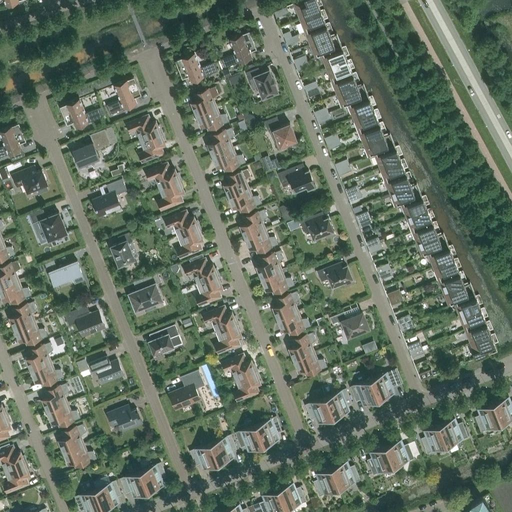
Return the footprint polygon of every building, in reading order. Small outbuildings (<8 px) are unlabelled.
[(299,18),(320,10),(316,0),(301,0),(294,3),(296,9),(297,9),(300,17),(299,18)] [(274,11),(277,17),(289,12),(286,6),(274,11)] [(325,23),(320,10),(299,18),(301,18),(303,22),(302,22),(305,30),(304,31),(325,23)] [(331,36),(325,23),(304,31),(305,31),(309,39),(310,39),(311,43),(310,44),(331,36)] [(285,39),(292,36),(290,30),(283,33),(285,39)] [(251,47),(255,45),(249,31),(229,39),(235,53),(222,58),(225,67),(252,57),(251,56),(249,52),(252,51),(251,47)] [(297,34),(292,36),(285,39),(288,45),(300,40),(297,34)] [(336,49),(331,36),(310,44),(311,44),(313,48),(312,48),(315,56),(315,57),(336,49)] [(342,46),(336,49),(315,57),(322,55),(325,63),(326,63),(327,67),(326,67),(326,68),(347,59),(342,46)] [(217,70),(214,61),(200,67),(195,52),(175,60),(181,75),(185,73),(187,77),(189,76),(191,80),(191,81),(217,70)] [(296,65),(308,60),(305,54),(293,59),(296,65)] [(352,72),(347,59),(326,68),(328,67),(329,71),(328,72),(332,80),(331,80),(331,81),(352,72)] [(310,66),(308,60),(296,65),(298,70),(310,66)] [(258,67),(247,72),(253,88),(258,86),(263,97),(278,91),(269,69),(260,73),(258,67)] [(336,93),(336,94),(357,85),(352,72),(331,81),(332,81),(335,89),(336,89),(338,93),(336,93)] [(240,73),(229,78),(231,84),(242,79),(240,73)] [(106,104),(107,105),(110,113),(137,103),(136,102),(134,98),(137,97),(135,93),(140,91),(134,77),(114,85),(120,99),(106,104)] [(306,91),(318,85),(316,80),(304,85),(306,91)] [(363,83),(357,85),(336,94),(338,93),(340,97),(339,98),(342,106),(341,106),(342,107),(348,104),(368,96),(363,83)] [(193,106),(196,113),(216,105),(213,97),(218,93),(215,85),(194,94),(195,94),(197,93),(199,99),(194,101),(195,105),(193,106)] [(306,91),(308,96),(321,92),(318,85),(306,91)] [(374,109),(368,96),(348,104),(352,113),(353,112),(354,116),(353,117),(374,109)] [(70,119),(71,123),(74,122),(76,126),(76,127),(102,116),(99,107),(85,112),(79,98),(60,106),(65,121),(70,119)] [(219,113),(216,105),(196,113),(199,121),(201,120),(203,124),(208,122),(210,127),(208,128),(208,129),(229,120),(226,112),(219,113)] [(316,117),(329,112),(326,106),(314,111),(316,117)] [(355,121),(358,130),(379,122),(374,109),(353,117),(353,118),(354,117),(356,121),(355,121)] [(316,117),(319,123),(331,118),(329,112),(316,117)] [(136,129),(140,139),(162,131),(159,124),(158,125),(156,120),(150,122),(147,115),(148,115),(148,114),(127,123),(130,131),(136,129)] [(287,144),(286,143),(297,139),(290,122),(281,126),(277,116),(264,121),(278,149),(287,144)] [(379,122),(358,130),(358,131),(359,130),(362,139),(363,138),(364,142),(363,143),(384,135),(379,122)] [(0,130),(0,132),(5,144),(0,146),(0,157),(9,153),(12,161),(25,155),(24,154),(23,154),(21,148),(19,144),(22,143),(20,139),(25,137),(19,123),(0,130)] [(231,126),(211,134),(211,135),(213,134),(215,140),(210,142),(212,146),(209,147),(212,154),(232,146),(229,138),(235,134),(231,126)] [(111,143),(105,128),(90,134),(93,141),(73,150),(79,164),(84,162),(86,167),(95,164),(93,159),(99,156),(96,149),(111,143)] [(165,137),(162,131),(140,139),(145,150),(138,153),(142,161),(163,153),(163,152),(162,152),(159,145),(165,143),(163,138),(165,137)] [(327,143),(339,138),(337,132),(325,137),(327,143)] [(389,148),(384,135),(363,143),(363,144),(365,143),(366,147),(365,147),(369,156),(389,148)] [(327,143),(329,149),(341,144),(339,138),(327,143)] [(395,145),(389,148),(369,156),(368,156),(368,157),(375,154),(378,162),(379,162),(381,166),(379,167),(400,159),(395,145)] [(232,146),(212,154),(215,162),(218,161),(219,165),(224,163),(227,168),(224,169),(225,170),(245,161),(242,153),(235,154),(232,146)] [(278,158),(274,159),(272,153),(265,156),(270,168),(280,164),(278,158)] [(337,169),(349,164),(347,158),(335,163),(337,169)] [(405,172),(400,159),(379,167),(381,167),(383,171),(382,171),(385,179),(384,180),(405,172)] [(155,176),(160,187),(181,178),(178,172),(177,173),(175,168),(169,170),(166,163),(167,162),(146,170),(149,179),(155,176)] [(337,169),(340,175),(352,170),(349,164),(337,169)] [(26,168),(12,174),(17,185),(24,183),(27,191),(37,187),(39,192),(48,189),(45,183),(47,183),(42,169),(37,171),(35,165),(26,168)] [(7,166),(0,168),(0,172),(3,179),(11,176),(7,166)] [(295,166),(279,173),(284,185),(291,182),(295,190),(306,185),(308,189),(316,186),(309,169),(298,174),(295,166)] [(226,187),(229,195),(249,187),(245,179),(251,175),(248,167),(227,175),(227,176),(229,175),(232,181),(226,183),(228,187),(226,187)] [(411,185),(405,172),(384,180),(385,180),(389,188),(390,188),(391,192),(390,193),(411,185)] [(106,216),(108,212),(122,207),(117,194),(127,190),(122,178),(106,184),(100,187),(107,185),(110,192),(93,199),(96,208),(95,211),(106,216)] [(184,185),(181,178),(160,187),(164,198),(158,200),(161,209),(182,200),(181,200),(178,193),(184,190),(182,186),(184,185)] [(348,195),(360,190),(357,184),(345,189),(348,195)] [(416,197),(411,185),(390,193),(391,193),(393,197),(392,197),(395,205),(416,197)] [(252,195),(249,187),(229,195),(232,203),(234,202),(235,206),(241,203),(243,209),(241,210),(262,202),(259,194),(252,195)] [(348,195),(350,201),(362,196),(360,190),(348,195)] [(416,197),(395,205),(395,206),(402,204),(405,212),(406,212),(407,216),(406,216),(406,217),(427,208),(422,195),(416,197)] [(242,228),(245,236),(265,228),(262,220),(267,216),(264,208),(243,216),(243,217),(246,216),(248,221),(243,223),(244,227),(242,228)] [(432,221),(427,208),(406,217),(408,216),(409,220),(408,221),(412,229),(411,229),(411,230),(432,221)] [(43,209),(30,215),(36,231),(44,228),(48,239),(48,240),(49,239),(66,232),(67,232),(67,231),(59,212),(59,211),(58,212),(46,217),(43,209)] [(174,224),(179,235),(200,226),(197,220),(196,220),(194,215),(188,218),(185,210),(186,210),(186,209),(165,218),(168,226),(174,224)] [(358,221),(370,216),(368,210),(356,215),(358,221)] [(327,237),(335,234),(328,217),(317,221),(314,214),(300,220),(305,232),(310,230),(314,238),(325,233),(327,237)] [(358,221),(360,227),(372,222),(370,216),(358,221)] [(437,234),(432,221),(411,230),(412,230),(415,238),(416,238),(418,242),(416,242),(416,243),(437,234)] [(203,233),(200,226),(179,235),(183,246),(177,248),(180,256),(201,248),(201,247),(200,248),(197,240),(203,238),(201,233),(203,233)] [(257,251),(278,243),(275,235),(268,236),(265,228),(245,236),(248,243),(250,242),(252,246),(257,244),(259,250),(257,251)] [(111,245),(119,265),(135,258),(128,242),(133,240),(129,231),(118,235),(120,241),(111,245)] [(442,247),(437,234),(416,243),(418,242),(420,246),(419,247),(422,255),(442,247)] [(368,247),(380,242),(378,236),(366,241),(368,247)] [(0,259),(15,253),(12,245),(5,246),(2,238),(0,238),(0,259)] [(368,247),(371,253),(383,248),(380,242),(368,247)] [(442,247),(422,255),(421,255),(422,256),(428,253),(432,262),(433,261),(434,265),(433,266),(454,258),(448,245),(442,247)] [(261,277),(281,269),(278,261),(284,257),(280,249),(260,257),(260,258),(262,257),(264,262),(259,264),(260,268),(258,269),(261,277)] [(193,272),(198,282),(219,274),(216,267),(215,268),(213,263),(207,265),(204,258),(205,258),(205,257),(184,266),(187,274),(193,272)] [(459,271),(454,258),(433,266),(433,267),(434,266),(436,270),(435,270),(438,279),(459,271)] [(0,286),(18,279),(15,271),(21,267),(17,259),(0,265),(0,269),(1,272),(0,272),(0,286)] [(74,283),(85,279),(77,260),(57,268),(54,259),(46,262),(48,267),(51,276),(53,281),(71,274),(74,283)] [(391,268),(389,262),(376,267),(379,273),(391,268)] [(179,267),(177,263),(170,266),(173,273),(177,271),(179,267)] [(333,264),(317,270),(321,281),(329,277),(333,285),(344,281),(346,285),(354,282),(347,265),(336,269),(333,264)] [(379,273),(381,279),(393,274),(391,268),(379,273)] [(274,292),(294,284),(291,276),(284,277),(281,269),(261,277),(264,284),(266,283),(268,287),(273,285),(276,291),(273,292),(274,292)] [(464,284),(459,271),(438,279),(438,280),(439,279),(442,288),(443,287),(444,291),(443,292),(464,284)] [(153,301),(161,298),(155,283),(161,281),(157,272),(143,278),(147,286),(130,293),(136,308),(144,305),(146,310),(155,306),(153,301)] [(222,280),(219,274),(198,282),(202,293),(196,296),(199,304),(220,296),(220,295),(219,295),(216,288),(222,286),(220,281),(222,280)] [(10,302),(11,302),(31,294),(28,286),(21,287),(18,279),(0,286),(0,291),(1,294),(4,294),(5,297),(10,295),(13,301),(10,302)] [(469,297),(464,284),(443,292),(443,293),(445,292),(446,296),(445,296),(449,305),(469,297)] [(401,294),(399,288),(387,293),(389,299),(401,294)] [(275,310),(278,318),(298,310),(294,302),(300,298),(297,290),(276,298),(276,299),(278,298),(280,303),(275,305),(277,309),(275,310)] [(389,299),(391,305),(403,300),(401,294),(389,299)] [(459,316),(480,307),(475,294),(469,297),(449,305),(448,305),(448,306),(455,303),(458,311),(459,311),(461,315),(459,316)] [(12,320),(15,328),(35,320),(31,312),(37,308),(34,300),(13,308),(13,309),(15,308),(18,313),(12,315),(14,319),(12,320)] [(90,314),(87,304),(65,312),(69,323),(77,320),(82,334),(105,326),(105,325),(104,325),(98,311),(99,311),(90,314)] [(212,319),(217,330),(238,321),(236,315),(234,316),(232,311),(226,313),(223,306),(224,305),(203,313),(206,322),(212,319)] [(462,320),(465,328),(464,329),(485,321),(480,307),(459,316),(461,316),(463,320),(462,320)] [(301,317),(298,310),(278,318),(281,325),(283,324),(284,328),(290,326),(292,332),(290,332),(290,333),(311,325),(307,317),(301,317)] [(344,311),(330,316),(333,324),(342,320),(348,336),(369,327),(363,312),(347,318),(344,311)] [(411,320),(409,314),(397,319),(399,325),(411,320)] [(323,316),(316,319),(319,325),(326,322),(323,316)] [(190,317),(182,320),(185,326),(193,323),(190,317)] [(20,334),(21,338),(27,336),(29,342),(27,343),(48,335),(44,327),(38,328),(35,320),(15,328),(18,335),(20,334)] [(399,325),(402,331),(414,326),(411,320),(399,325)] [(241,328),(238,321),(217,330),(221,341),(215,343),(218,352),(239,343),(238,343),(235,336),(241,334),(239,329),(241,328)] [(470,342),(491,334),(485,321),(464,329),(465,329),(469,337),(470,337),(471,341),(470,342)] [(160,336),(149,340),(156,358),(164,355),(162,350),(173,345),(170,337),(179,334),(175,323),(158,330),(160,336)] [(291,351),(294,358),(314,350),(311,343),(316,339),(313,330),(292,339),(295,339),(297,344),(292,346),(293,350),(291,351)] [(474,351),(473,352),(475,358),(497,350),(491,334),(470,342),(471,342),(474,351)] [(410,351),(422,346),(420,340),(407,345),(410,351)] [(28,361),(31,369),(51,361),(48,353),(53,349),(50,341),(29,349),(32,349),(34,354),(28,356),(30,360),(28,361)] [(354,345),(343,350),(346,359),(358,355),(354,345)] [(410,351),(412,357),(424,352),(422,346),(410,351)] [(294,358),(297,366),(299,365),(301,369),(306,367),(308,372),(306,373),(306,374),(327,366),(324,358),(317,358),(314,350),(294,358)] [(231,367),(236,378),(257,369),(255,363),(253,363),(251,358),(245,361),(242,353),(243,353),(243,352),(222,361),(225,369),(231,367)] [(125,378),(117,358),(109,362),(108,361),(106,361),(104,357),(107,356),(107,355),(89,362),(94,374),(99,373),(103,382),(123,374),(125,378)] [(86,358),(77,362),(81,371),(89,368),(86,358)] [(54,369),(51,361),(31,369),(34,376),(36,375),(38,379),(43,377),(45,383),(43,383),(43,384),(64,376),(61,368),(54,369)] [(170,392),(176,408),(200,398),(195,387),(204,384),(198,369),(199,368),(199,367),(180,375),(180,376),(181,375),(185,386),(170,392)] [(421,380),(433,375),(431,368),(419,373),(421,380)] [(260,376),(257,369),(236,378),(240,389),(234,391),(237,400),(258,391),(258,390),(257,391),(254,384),(260,381),(258,376),(260,376)] [(391,369),(370,377),(379,398),(390,394),(388,388),(397,384),(391,369)] [(368,403),(379,398),(370,377),(350,386),(356,401),(365,397),(368,403)] [(44,402),(47,409),(67,401),(64,394),(69,390),(66,381),(45,390),(46,390),(48,390),(50,395),(45,397),(46,401),(44,402)] [(346,387),(325,395),(334,416),(345,412),(343,406),(352,402),(346,387)] [(322,421),(334,416),(325,395),(305,404),(311,419),(320,415),(322,421)] [(504,397),(493,402),(501,423),(511,418),(511,400),(506,403),(504,397)] [(70,409),(67,401),(47,409),(50,417),(52,416),(54,420),(59,418),(61,423),(59,424),(59,425),(80,417),(77,409),(70,409)] [(481,431),(501,423),(493,402),(481,406),(484,412),(474,416),(481,431)] [(137,407),(131,409),(123,413),(120,407),(107,412),(112,424),(120,421),(123,429),(142,421),(137,407)] [(0,438),(9,435),(8,435),(5,428),(11,425),(9,421),(10,420),(8,413),(0,416),(0,438)] [(276,415),(255,423),(264,444),(275,440),(273,434),(282,430),(276,415)] [(450,419),(439,423),(447,444),(468,436),(462,421),(453,425),(450,419)] [(60,443),(63,450),(83,442),(80,434),(86,430),(83,422),(62,431),(64,430),(66,436),(61,438),(63,442),(60,443)] [(252,449),(264,444),(255,423),(235,431),(241,447),(250,443),(252,449)] [(427,452),(447,444),(439,423),(428,428),(430,434),(421,437),(427,452)] [(231,433),(210,441),(219,462),(230,458),(228,452),(237,448),(231,433)] [(396,440),(385,445),(393,466),(414,457),(408,442),(399,446),(396,440)] [(207,467),(219,462),(210,441),(190,449),(196,465),(205,461),(207,467)] [(87,450),(83,442),(63,450),(66,458),(69,457),(70,461),(76,459),(78,464),(76,465),(76,466),(97,458),(93,449),(87,450)] [(0,459),(1,459),(5,470),(27,461),(24,454),(23,455),(21,450),(15,453),(12,445),(13,445),(13,444),(0,449),(0,459)] [(373,474),(393,466),(385,445),(374,449),(376,455),(367,459),(373,474)] [(29,468),(27,461),(5,470),(9,480),(3,483),(7,491),(28,483),(28,482),(27,483),(24,475),(30,473),(28,468),(29,468)] [(161,461),(140,469),(149,490),(160,486),(157,480),(167,476),(161,461)] [(342,461),(331,466),(339,487),(360,479),(354,464),(345,467),(342,461)] [(319,495),(339,487),(331,466),(320,470),(322,476),(313,480),(319,495)] [(137,495),(149,490),(140,469),(120,477),(126,492),(135,489),(137,495)] [(116,479),(95,487),(103,508),(115,504),(112,498),(122,494),(116,479)] [(289,483),(277,487),(286,508),(306,500),(300,485),(291,489),(289,483)] [(91,511),(93,511),(103,508),(95,487),(74,495),(80,510),(90,507),(91,511)] [(263,511),(276,511),(286,508),(277,487),(266,492),(268,498),(259,502),(263,511)] [(491,511),(482,496),(471,504),(476,511),(491,511)] [(263,511),(259,502),(253,504),(255,511),(263,511)]
